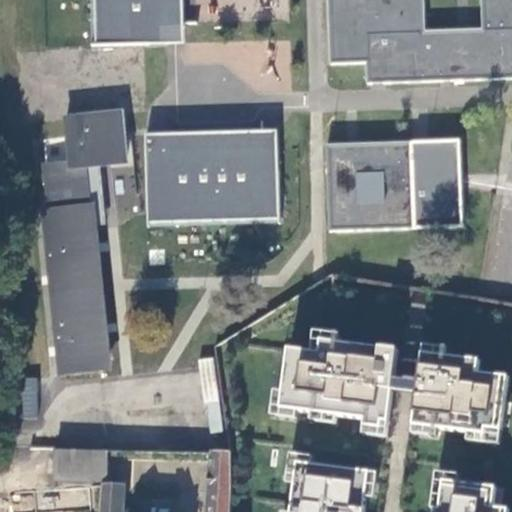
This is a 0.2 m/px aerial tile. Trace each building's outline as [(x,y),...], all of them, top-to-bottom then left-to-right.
[(182,0),(89,0),(92,50),(185,46),(182,0)] [(366,61),(367,82),(511,76),(511,0),(479,0),(481,30),(421,32),(419,0),(326,0),(330,63),(366,61)] [(44,213),(59,376),(105,372),(88,208),(86,208),(82,165),(125,161),(121,115),(64,120),(63,106),(81,104),(75,45),(49,48),(59,153),(68,152),(69,166),(44,168),(50,212),(44,213)] [(0,113),(0,152),(1,163),(21,161),(15,112),(0,113)] [(277,132),(144,138),(149,231),(280,225),(277,132)] [(462,142),(327,147),(332,232),(464,227),(463,182),(462,142)] [(1,163),(4,185),(22,185),(21,161),(1,163)] [(4,185),(5,220),(23,220),(22,185),(4,185)] [(5,220),(5,230),(23,230),(23,220),(5,220)] [(23,230),(5,230),(6,249),(23,250),(23,230)] [(335,299),(334,286),(322,286),(323,300),(335,299)] [(426,356),(423,386),(400,383),(402,354),(326,343),(324,356),(294,352),(286,412),(370,421),(369,430),(385,432),(386,424),(393,425),(398,394),(421,396),(418,429),(490,438),(490,432),(506,434),(511,382),(511,380),(482,376),(484,363),(426,356)] [(12,420),(38,421),(37,381),(11,380),(12,420)] [(109,452),(56,451),(56,484),(109,484),(109,452)] [(207,511),(231,511),(231,473),(231,452),(209,452),(207,511)] [(367,511),(373,474),(299,465),(292,511),(367,511)] [(449,485),(444,511),(439,511),(438,511),(511,511),(498,511),(501,491),(449,485)] [(102,488),(100,511),(122,511),(125,489),(102,488)]
